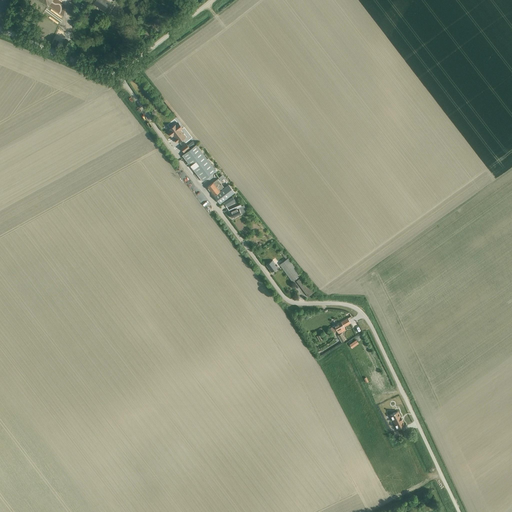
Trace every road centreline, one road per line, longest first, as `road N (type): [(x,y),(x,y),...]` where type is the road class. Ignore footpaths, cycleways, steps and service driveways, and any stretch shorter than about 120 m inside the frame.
road 1 (unclassified): [(459,511),(363,314),(282,295),(122,75)]
road 2 (unclassified): [(122,75),(0,29)]
